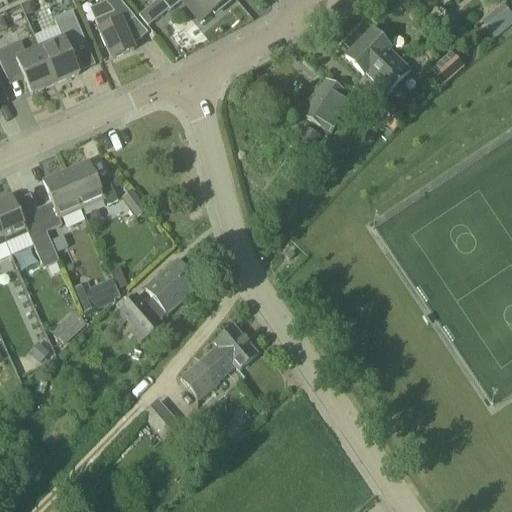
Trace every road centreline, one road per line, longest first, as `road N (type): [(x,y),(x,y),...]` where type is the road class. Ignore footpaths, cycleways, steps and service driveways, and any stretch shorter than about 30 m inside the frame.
road 1 (residential): [(252,282),(31,511)]
road 2 (residential): [(405,511),(252,282)]
road 3 (residential): [(252,282),(189,81)]
road 4 (residential): [(0,161),(189,81)]
road 5 (residential): [(189,81),(308,18)]
